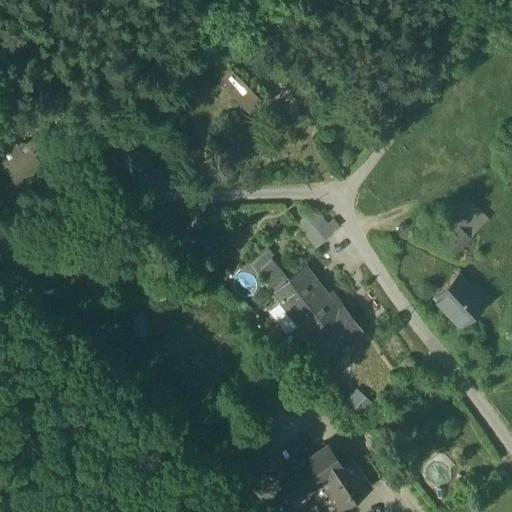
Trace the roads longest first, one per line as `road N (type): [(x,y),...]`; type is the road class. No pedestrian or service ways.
road 1 (residential): [(0,201),(340,193)]
road 2 (residential): [(340,193),(357,241),(511,453)]
road 3 (residential): [(494,0),(340,193)]
